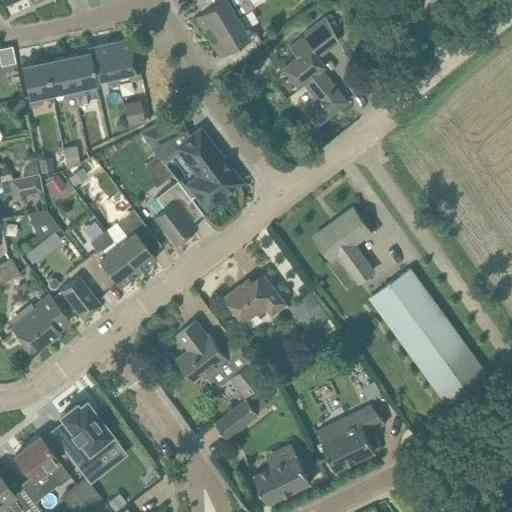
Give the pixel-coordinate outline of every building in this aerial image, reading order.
[(200,0),(206,10),(196,16),(207,35),(237,17),(254,6),(250,0),(200,0)] [(244,29),(237,17),(207,35),(219,55),(229,48),(237,61),(262,43),(251,25),(244,29)] [(338,41),(326,17),(304,33),(305,34),(289,47),(296,56),(283,67),(297,86),(307,79),(313,86),(309,89),(315,98),(302,108),(316,125),(347,102),(321,68),(324,65),(317,57),(338,41)] [(118,74),(128,72),(129,81),(142,78),(133,38),(111,42),(118,74)] [(89,51),(95,79),(106,77),(107,85),(119,83),(119,81),(118,74),(111,42),(88,47),(89,51)] [(12,45),(1,47),(4,61),(15,58),(12,45)] [(95,79),(89,51),(67,56),(75,97),(85,95),(83,86),(96,84),(95,79)] [(64,99),(75,97),(67,56),(44,61),(51,94),(63,91),(64,99)] [(39,96),(51,94),(44,61),(21,66),(30,107),(41,105),(39,96)] [(128,124),(145,120),(140,99),(123,102),(128,124)] [(184,129),(173,115),(140,132),(151,146),(184,129)] [(200,129),(184,141),(177,146),(199,176),(188,184),(206,207),(240,181),(200,129)] [(76,145),(63,148),(65,157),(78,155),(76,145)] [(0,180),(0,203),(1,203),(0,201),(9,193),(13,195),(14,197),(43,191),(39,173),(0,180)] [(178,180),(156,197),(166,209),(155,217),(175,243),(198,226),(182,207),(192,199),(178,180)] [(116,244),(137,273),(156,258),(148,248),(158,241),(133,208),(116,222),(127,236),(116,244)] [(371,231),(366,224),(354,208),(340,218),(342,220),(334,225),(333,223),(315,236),(333,259),(340,254),(360,281),(374,271),(354,244),(371,231)] [(84,260),(102,284),(112,276),(120,286),(137,273),(116,244),(105,230),(90,242),(97,250),(84,260)] [(42,240),(31,250),(38,259),(49,249),(42,240)] [(11,258),(0,263),(0,283),(19,273),(11,258)] [(102,284),(84,260),(66,273),(71,280),(61,288),(82,315),(100,301),(92,291),(102,284)] [(411,266),(409,268),(370,296),(448,404),(489,373),(411,266)] [(287,303),(264,274),(253,282),(250,277),(226,296),(245,321),(257,312),(259,314),(266,308),(271,315),(287,303)] [(70,320),(58,304),(50,294),(40,301),(42,303),(12,326),(33,353),(60,332),(57,330),(70,320)] [(189,349),(177,359),(193,379),(203,371),(207,376),(229,358),(210,333),(208,335),(196,319),(177,334),(189,349)] [(302,337),(310,348),(322,339),(314,328),(302,337)] [(246,398),(267,381),(251,361),(230,378),(246,398)] [(259,414),(248,399),(247,398),(215,423),(228,438),(259,414)] [(118,440),(88,400),(81,406),(78,403),(62,415),(74,431),(72,432),(79,441),(81,440),(82,441),(69,451),(68,450),(67,451),(92,483),(93,482),(92,481),(106,470),(96,457),(118,440)] [(386,423),(374,407),(371,404),(317,431),(336,470),(376,451),(366,432),(386,423)] [(70,475),(51,451),(39,435),(15,454),(33,478),(46,469),(58,485),(70,475)] [(298,453),(254,474),(268,503),(311,482),(298,453)] [(0,511),(12,511),(21,506),(25,511),(42,511),(21,484),(11,490),(0,475),(0,511)] [(86,478),(62,496),(73,511),(80,511),(100,496),(86,478)] [(119,493),(108,501),(115,510),(125,502),(119,493)]
